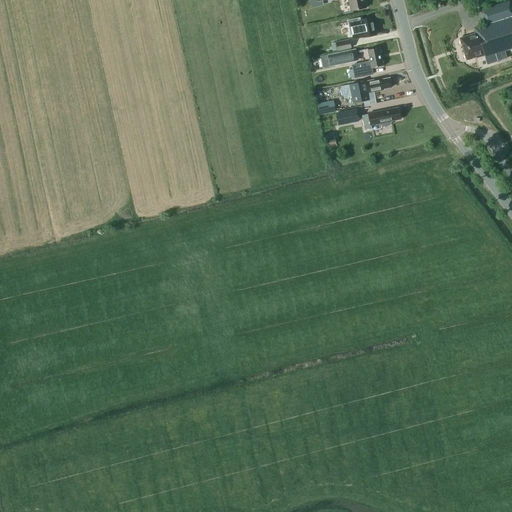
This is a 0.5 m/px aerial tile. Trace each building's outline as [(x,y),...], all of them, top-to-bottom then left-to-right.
[(348,0),(351,11),(366,8),(364,0),(348,0)] [(511,9),(509,0),(489,7),(480,9),(484,23),(473,27),(475,33),(465,36),(465,35),(459,37),(465,60),(478,56),(479,57),(485,55),(487,63),(497,60),(494,53),(511,47),(511,9)] [(364,37),(376,34),(372,18),(360,20),(362,27),(353,29),(355,38),(364,36),(364,37)] [(333,51),(351,48),(349,40),(336,42),(336,43),(331,44),(333,51)] [(353,78),(372,74),(371,68),(383,66),(379,47),(368,50),(370,61),(350,66),(353,78)] [(351,51),(321,57),(323,67),(353,61),(351,51)] [(380,89),(391,87),(389,78),(379,80),(378,79),(372,81),(366,82),(366,81),(350,85),(353,103),(370,100),(368,93),(374,92),(381,91),(380,89)] [(334,101),(317,104),(319,114),(335,111),(334,101)] [(371,125),(380,123),(380,125),(383,127),(389,125),(391,122),(391,121),(400,119),(398,108),(378,112),(362,116),(365,130),(371,129),(371,125)] [(358,121),(356,109),(336,113),(339,125),(358,121)]
